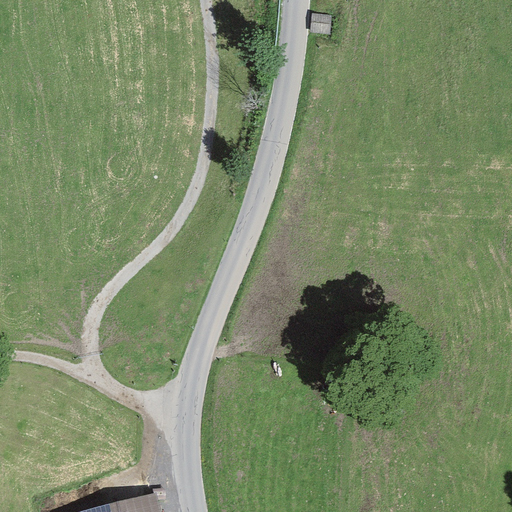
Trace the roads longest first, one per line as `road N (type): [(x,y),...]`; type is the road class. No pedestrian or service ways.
road 1 (tertiary): [(192,511),(188,399),(276,138),(296,0)]
road 2 (track): [(204,0),(212,79),(199,174),(174,225),(110,291),(89,333),(90,364),(101,383),(137,402),(187,408)]
